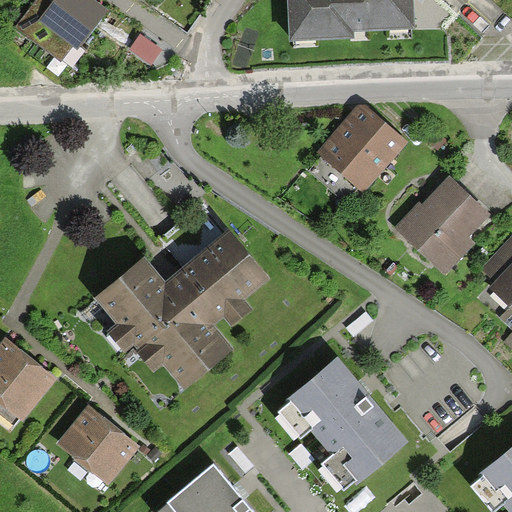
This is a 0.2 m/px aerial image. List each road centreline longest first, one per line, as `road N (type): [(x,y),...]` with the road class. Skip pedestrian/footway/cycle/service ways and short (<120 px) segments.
road 1 (residential): [(167,97),(174,134),(193,165),(511,382)]
road 2 (residential): [(511,86),(209,95)]
road 3 (residential): [(167,97),(0,106)]
